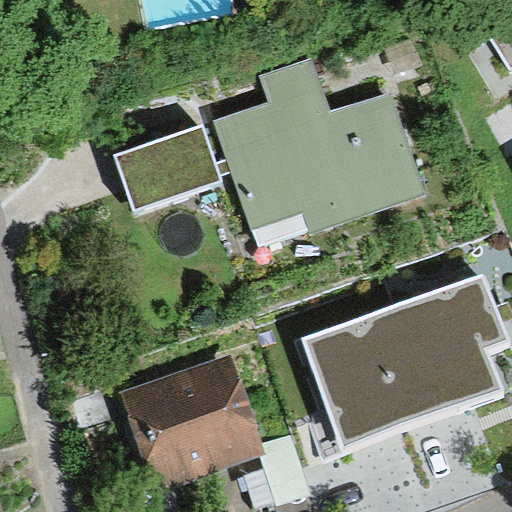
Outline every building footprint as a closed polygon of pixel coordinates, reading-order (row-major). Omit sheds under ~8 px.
[(295,98),(321,89),(311,61),(261,79),(271,107),(295,98)] [(271,107),(214,126),(227,164),(232,176),(252,235),(304,217),(311,238),(426,198),(392,98),(332,119),(321,89),(295,98),(271,107)] [(215,168),(203,133),(116,164),(136,220),(223,190),(219,181),(215,168)] [(227,164),(215,168),(219,181),(232,176),(227,164)] [(487,281),(303,342),(341,456),(504,402),(489,356),(509,349),(487,281)] [(511,324),(511,358),(499,364),(511,390),(511,321),(511,322),(511,324)] [(231,359),(119,396),(153,500),(224,475),(262,464),(266,462),(261,447),(231,359)] [(291,437),(261,447),(266,462),(262,464),(277,510),(312,498),(291,437)]
